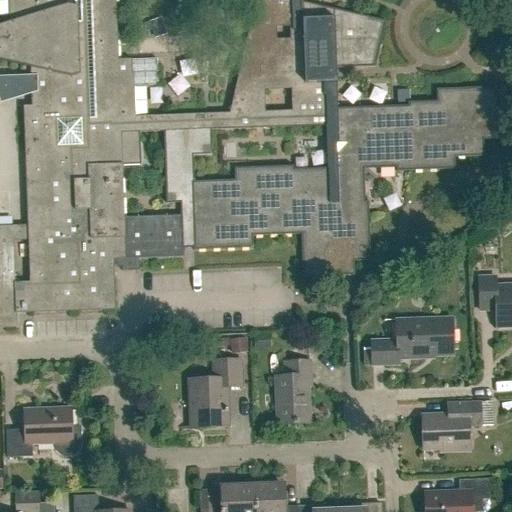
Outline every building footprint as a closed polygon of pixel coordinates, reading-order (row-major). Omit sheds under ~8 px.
[(18,0),(20,21),(10,24),(0,26),(0,42),(0,56),(30,63),(30,73),(32,107),(24,107),(28,226),(0,227),(0,328),(17,328),(16,314),(115,310),(113,260),(183,258),(183,249),(193,249),(193,251),(253,249),(252,237),(301,235),(302,279),(332,277),(333,277),(354,276),(354,264),(370,263),(368,203),(364,203),(363,171),(395,169),(395,173),(455,171),(455,159),(484,157),(483,141),(497,140),(496,118),(497,118),(495,88),(436,90),(436,102),(408,103),(408,107),(337,110),(336,69),(375,68),(385,23),(386,23),(386,22),(301,2),(301,0),(18,0)] [(511,285),(495,286),(495,278),(478,278),(479,311),(495,311),(495,328),(511,327),(511,285)] [(372,366),(398,365),(398,358),(453,357),(452,319),(396,320),(397,341),(371,342),(372,366)] [(239,349),(239,332),(206,332),(206,349),(239,349)] [(191,429),(227,427),(226,388),(238,387),(237,362),(213,363),(214,381),(190,382),(191,429)] [(278,426),(310,424),(309,388),(313,388),(312,362),(285,363),(286,378),(276,378),(278,426)] [(493,427),(492,403),(447,405),(448,419),(422,420),(423,452),(440,451),(440,453),(469,452),(468,428),(493,427)] [(81,444),(80,428),(72,428),(71,410),(25,411),(25,431),(7,432),(8,458),(32,457),(32,445),(55,445),(55,447),(55,448),(56,450),(57,452),(58,453),(58,454),(60,455),(62,456),(63,457),(64,457),(66,458),(67,458),(69,458),(71,457),(73,457),(75,456),(76,454),(77,454),(79,452),(79,451),(80,450),(80,448),(81,447),(81,444)] [(482,511),(482,501),(490,501),(489,481),(465,481),(465,495),(425,496),(425,511),(482,511)] [(283,509),(282,487),(254,488),(255,511),(297,511),(297,508),(283,509)] [(255,511),(254,488),(220,490),(221,511),(255,511)] [(126,511),(97,511),(97,496),(73,497),(73,511),(129,511),(126,511)]
